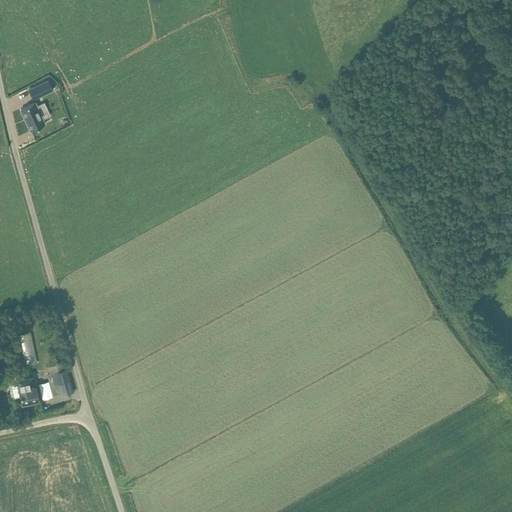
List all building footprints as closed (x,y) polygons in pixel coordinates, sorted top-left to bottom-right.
[(48,80),(28,89),(33,99),(53,90),(48,80)] [(35,102),(21,109),(31,131),(45,124),(43,119),(50,116),(44,103),(37,106),(35,102)] [(26,363),(34,361),(30,341),(22,342),(26,363)] [(47,375),(54,396),(61,394),(62,395),(73,392),(66,369),(47,375)] [(22,403),(39,400),(36,386),(35,387),(33,376),(17,379),(18,383),(11,385),(14,398),(21,397),(22,403)]
